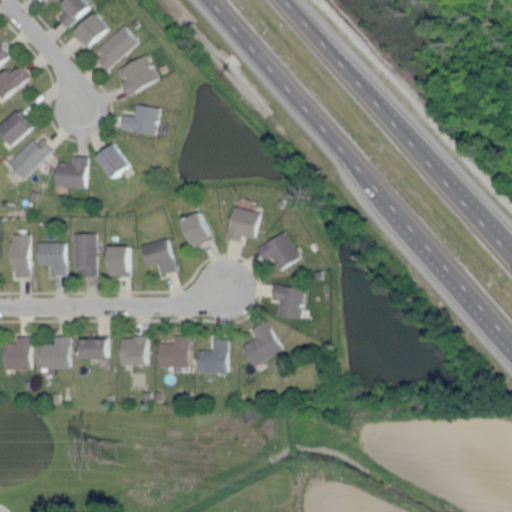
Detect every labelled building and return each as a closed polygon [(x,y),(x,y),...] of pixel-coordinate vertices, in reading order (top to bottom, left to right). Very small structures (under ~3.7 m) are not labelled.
[(88,0),(92,4),(69,26),(59,16),(66,10),(62,5),(67,0),(88,0)] [(98,12),(110,25),(89,45),(83,39),(82,40),(74,32),(97,10),(98,12)] [(125,23),(139,39),(108,67),(99,56),(103,53),(98,48),(125,23)] [(0,40),(3,44),(4,43),(13,54),(10,56),(9,55),(0,63),(0,40)] [(147,53),(161,77),(130,93),(123,81),(129,78),(128,75),(124,76),(120,68),(147,53)] [(0,88),(0,75),(10,67),(13,72),(22,64),(32,76),(7,97),(0,88)] [(162,107),(158,133),(124,127),(126,112),(137,114),(139,103),(162,107)] [(0,127),(23,106),(38,123),(14,144),(0,127)] [(54,148),(25,177),(9,161),(33,138),(37,142),(42,137),(54,148)] [(114,175),(98,153),(115,140),(131,163),(114,175)] [(86,185),(57,183),(59,160),(74,161),(74,153),(89,155),(86,185)] [(261,211),(255,236),(244,233),(243,239),(228,236),(235,205),(261,211)] [(214,237),(200,244),(199,242),(195,244),(182,219),(201,210),(214,237)] [(286,230),(301,254),(282,267),(274,255),(268,259),(259,246),(267,241),(268,242),(286,230)] [(32,231),(32,241),(31,241),(31,266),(32,266),(32,274),(17,274),(17,268),(14,268),(14,261),(11,261),(11,240),(14,240),(14,231),(32,231)] [(98,231),(98,272),(83,272),(83,267),(77,267),(77,231),(98,231)] [(168,237),(173,256),(174,255),(177,269),(163,273),(159,261),(148,265),(142,244),(168,237)] [(67,240),(67,260),(68,260),(68,272),(53,272),(53,262),(40,262),(40,240),(67,240)] [(130,244),(130,273),(111,273),(111,244),(130,244)] [(308,288),(304,316),(280,313),(283,299),(275,298),(277,282),(308,288)] [(283,345),(256,364),(243,345),(258,335),(253,328),(267,319),(283,345)] [(149,361),(123,361),(123,336),(134,336),(134,334),(149,333),(149,361)] [(34,334),(34,367),(6,367),(6,341),(19,341),(19,334),(34,334)] [(71,364),(42,365),(42,342),(57,342),(57,334),(72,334),(72,343),(71,343),(71,364)] [(109,338),(109,355),(83,355),(83,336),(91,336),(91,334),(109,334),(109,338)] [(191,334),(191,343),(190,343),(190,364),(161,365),(161,342),(176,342),(176,334),(191,334)] [(229,370),(200,370),(199,349),(214,349),(214,337),(230,337),(230,350),(229,350),(229,370)]
